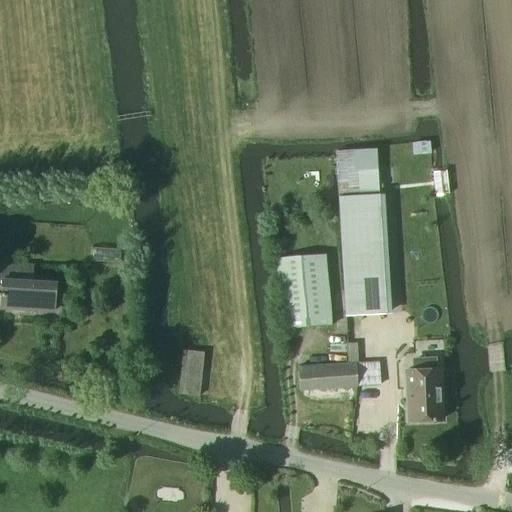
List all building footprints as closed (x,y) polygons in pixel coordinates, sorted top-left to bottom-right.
[(334,151),(336,193),(378,190),(377,169),(361,170),(360,149),(334,151)] [(345,316),(385,314),(378,193),(338,196),(345,316)] [(282,329),(331,326),(324,255),(274,258),(282,329)] [(0,306),(53,310),(54,281),(30,280),(31,265),(0,263),(0,306)] [(120,287),(130,287),(130,274),(120,274),(120,287)] [(183,349),(178,393),(198,395),(203,352),(183,349)] [(377,362),(355,363),(357,386),(379,385),(377,362)] [(357,386),(355,363),(297,366),(298,390),(357,386)] [(408,421),(442,419),(439,369),(405,370),(408,421)]
